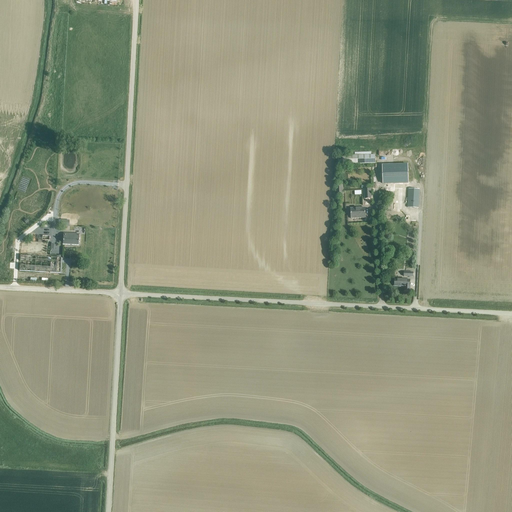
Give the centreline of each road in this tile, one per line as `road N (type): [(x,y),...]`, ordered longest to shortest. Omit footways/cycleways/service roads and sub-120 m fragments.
road 1 (unclassified): [(511,312),(120,292)]
road 2 (unclassified): [(120,292),(137,0)]
road 3 (track): [(511,20),(437,22),(426,148),(393,160)]
road 4 (unclassified): [(107,511),(120,292)]
road 5 (unclassified): [(0,286),(120,292)]
